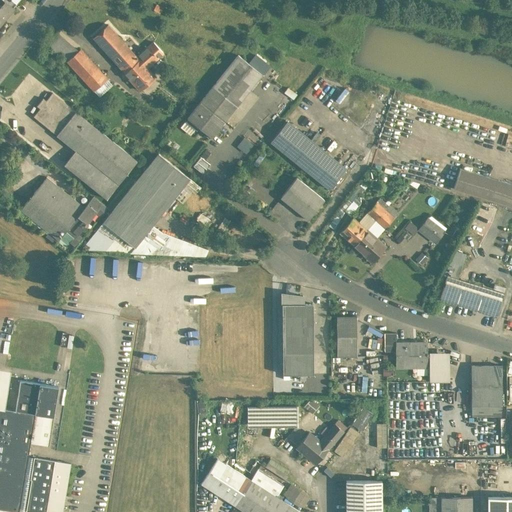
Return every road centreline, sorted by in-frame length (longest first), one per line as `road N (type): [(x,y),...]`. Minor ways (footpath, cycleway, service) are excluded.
road 1 (unclassified): [(511,347),(433,323),(293,258)]
road 2 (unknown): [(293,258),(202,274),(94,273)]
